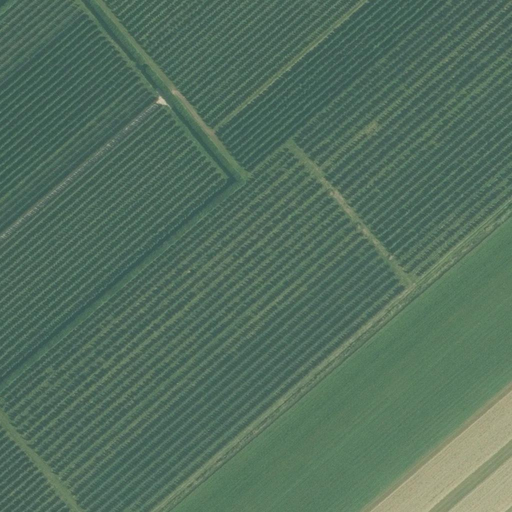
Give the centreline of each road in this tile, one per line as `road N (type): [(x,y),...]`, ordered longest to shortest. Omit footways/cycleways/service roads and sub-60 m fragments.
road 1 (track): [(321,179),(411,286),(153,511)]
road 2 (track): [(171,96),(0,243)]
road 3 (track): [(82,511),(0,416)]
